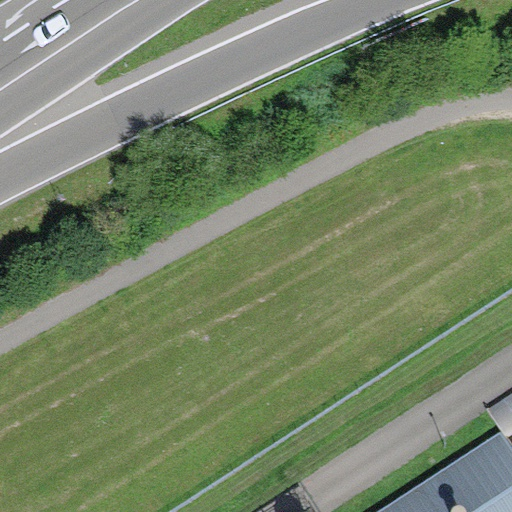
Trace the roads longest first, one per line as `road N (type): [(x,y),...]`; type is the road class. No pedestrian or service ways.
road 1 (track): [(0,330),(425,96),(511,90)]
road 2 (trunk): [(0,166),(359,0)]
road 3 (primary): [(129,0),(0,88)]
